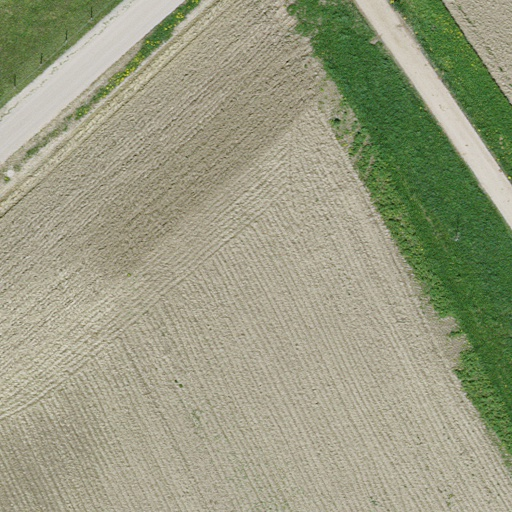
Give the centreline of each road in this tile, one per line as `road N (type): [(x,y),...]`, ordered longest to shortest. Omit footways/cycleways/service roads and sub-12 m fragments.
road 1 (track): [(511,230),(354,0)]
road 2 (residential): [(0,147),(159,0)]
